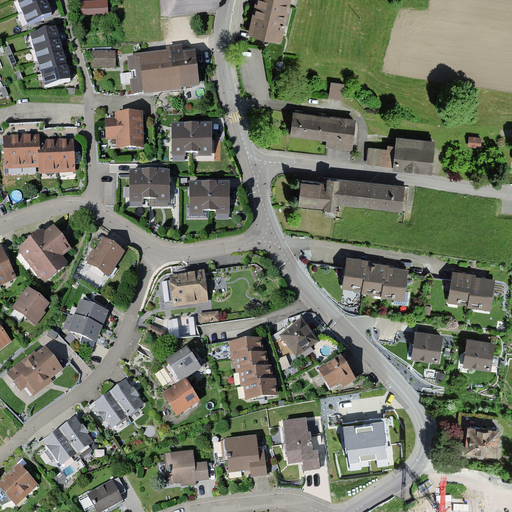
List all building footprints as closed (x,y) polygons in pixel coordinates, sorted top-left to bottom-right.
[(16,0),(28,27),(53,16),(45,0),(16,0)] [(220,11),(220,7),(223,5),(222,0),(160,0),(162,17),(168,18),(217,13),(220,11)] [(254,0),(247,35),(281,42),(290,0),(254,0)] [(81,20),(109,18),(108,2),(80,3),(81,20)] [(56,29),(30,37),(45,90),(71,82),(56,29)] [(16,64),(9,47),(4,49),(12,66),(16,64)] [(182,90),(200,88),(196,53),(183,55),(182,47),(166,49),(167,53),(134,57),(134,58),(128,59),(129,74),(132,73),(133,81),(130,81),(132,97),(144,95),(144,97),(182,92),(182,90)] [(92,69),(116,69),(116,52),(92,52),(92,69)] [(24,80),(20,72),(15,74),(19,82),(24,80)] [(345,84),(331,82),(328,98),(342,100),(345,84)] [(9,96),(5,87),(0,89),(4,98),(9,96)] [(352,151),(356,118),(292,111),(290,136),(326,140),(326,148),(352,151)] [(116,151),(145,150),(143,114),(115,116),(116,121),(105,121),(106,141),(116,141),(116,151)] [(212,126),(173,127),(173,158),(186,158),(186,154),(199,154),(199,158),(213,158),(212,126)] [(40,142),(40,136),(3,137),(4,170),(38,169),(38,154),(41,154),(40,142)] [(432,175),(435,141),(395,137),(394,146),(392,169),(392,171),(408,172),(408,171),(417,172),(417,173),(432,175)] [(482,138),(469,137),(468,147),(481,148),(482,138)] [(39,175),(76,173),(74,140),(40,142),(41,154),(38,154),(38,169),(39,175)] [(392,169),(394,146),(387,145),(387,149),(368,147),(366,166),(392,169)] [(170,172),(130,172),(130,204),(144,204),(144,201),(156,201),(156,205),(170,205),(170,172)] [(337,205),(402,211),(404,186),(326,178),(326,184),(300,182),(298,205),(323,208),(323,210),(336,211),(337,205)] [(230,185),(190,185),(190,216),(203,216),(203,213),(216,213),(216,216),(230,216),(230,185)] [(67,269),(68,266),(63,259),(72,252),(54,229),(45,235),(43,233),(18,252),(20,254),(19,255),(39,280),(40,279),(45,286),(67,269)] [(87,266),(109,279),(125,254),(103,239),(87,266)] [(0,288),(18,280),(2,247),(0,248),(0,288)] [(362,292),(366,260),(346,257),(341,289),(362,292)] [(385,283),(387,264),(368,262),(369,260),(366,260),(362,292),(362,294),(381,296),(383,283),(385,283)] [(380,299),(404,302),(409,270),(389,267),(389,265),(387,264),(385,283),(383,283),(381,296),(380,299)] [(468,306),(473,274),(453,271),(448,303),(468,306)] [(209,304),(205,272),(170,277),(174,309),(209,304)] [(468,308),(491,311),(496,279),(476,276),(476,274),(473,274),(468,306),(468,308)] [(45,313),(51,305),(28,288),(12,310),(35,328),(46,314),(45,313)] [(110,303),(97,295),(94,301),(106,309),(110,303)] [(103,328),(109,313),(99,309),(100,308),(85,298),(83,303),(81,302),(75,317),(103,328)] [(219,312),(199,315),(201,325),(220,322),(219,312)] [(103,328),(75,317),(68,334),(71,335),(81,344),(80,345),(93,350),(95,344),(97,345),(103,328)] [(297,359),(320,342),(303,320),(280,337),(297,359)] [(0,352),(12,343),(0,326),(0,352)] [(168,333),(149,326),(147,333),(165,340),(168,333)] [(411,360),(440,364),(443,335),(415,331),(411,360)] [(463,367),(491,371),(495,343),(467,339),(463,367)] [(235,360),(265,355),(263,340),(230,345),(233,361),(235,360)] [(51,381),(63,371),(46,349),(36,356),(35,354),(7,376),(21,393),(26,389),(33,398),(53,383),(51,381)] [(181,386),(202,371),(187,350),(166,364),(181,386)] [(239,374),(270,368),(268,354),(265,355),(235,360),(237,374),(239,374)] [(345,390),(357,383),(343,358),(319,372),(331,392),(342,386),(345,390)] [(244,386),(275,382),(272,368),(270,368),(239,374),(241,387),(244,386)] [(246,402),(279,397),(276,381),(275,382),(244,386),(246,402)] [(128,420),(144,408),(138,399),(140,398),(134,389),(132,390),(127,383),(111,395),(128,420)] [(177,420),(201,404),(187,383),(163,398),(177,420)] [(128,420),(111,395),(94,407),(100,414),(98,415),(105,423),(106,422),(113,431),(128,420)] [(281,408),(284,420),(299,416),(296,404),(281,408)] [(78,457),(94,445),(87,436),(89,435),(83,426),(81,428),(76,421),(60,432),(78,457)] [(374,425),(365,426),(369,459),(378,458),(378,459),(389,458),(388,447),(389,446),(386,421),(373,423),(374,425)] [(305,473),(321,471),(319,453),(314,453),(312,435),(309,435),(307,422),(284,424),(289,466),(304,464),(305,473)] [(357,425),(344,427),(348,452),(349,452),(350,463),(361,462),(361,460),(369,459),(365,426),(358,427),(357,425)] [(500,431),(468,427),(465,454),(476,455),(478,458),(483,458),(485,456),(497,458),(500,431)] [(78,457),(60,432),(44,444),(46,447),(45,448),(58,465),(59,465),(62,468),(78,457)] [(251,479),(268,477),(265,452),(259,453),(257,437),(225,441),(229,475),(251,472),(251,479)] [(196,483),(209,481),(207,464),(196,465),(194,453),(164,456),(168,486),(181,485),(182,488),(197,486),(196,483)] [(17,508),(39,487),(19,467),(0,485),(0,505),(2,507),(11,503),(17,508)] [(95,511),(105,511),(123,502),(120,496),(126,492),(119,479),(87,497),(95,511)]
